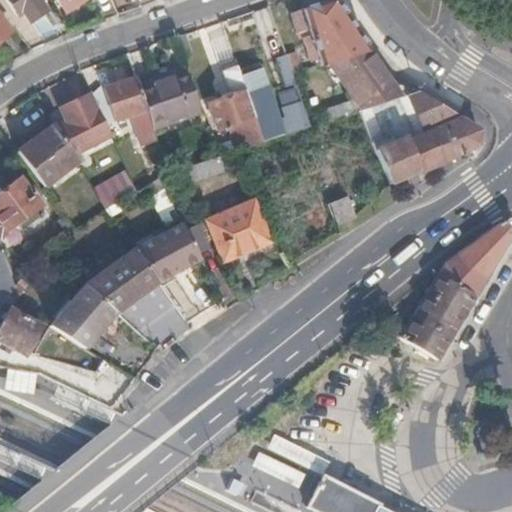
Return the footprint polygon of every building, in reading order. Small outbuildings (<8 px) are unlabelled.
[(47,8),(41,0),(7,0),(15,13),(21,10),(28,21),(33,18),(35,22),(46,15),(44,10),(47,8)] [(80,0),(56,0),(64,11),(80,0)] [(367,48),(362,40),(349,21),(335,1),(333,0),(323,0),(306,6),(289,12),(299,38),(302,37),(310,59),(318,57),(320,64),(329,61),(340,57),(367,48)] [(0,36),(9,29),(0,18),(0,36)] [(416,91),(390,79),(387,77),(381,67),(367,48),(340,57),(329,61),(341,79),(353,97),(359,106),(361,108),(365,107),(406,94),(416,91)] [(301,69),(298,59),(295,50),(285,53),(293,73),(301,69)] [(293,73),(285,53),(275,56),(281,73),(285,85),(296,82),(293,73)] [(257,125),(238,70),(234,59),(220,65),(223,76),(230,95),(207,103),(217,132),(235,126),(243,147),(245,147),(262,141),(257,125)] [(272,100),(266,82),(259,63),(242,68),(238,70),(257,125),(262,141),(273,138),(284,134),(280,124),(278,119),(272,100)] [(201,112),(187,72),(140,88),(147,110),(154,130),(201,112)] [(147,110),(140,88),(135,79),(119,84),(104,90),(114,120),(127,116),(147,110)] [(476,126),(451,112),(428,97),(416,91),(406,94),(423,134),(406,141),(404,138),(375,147),(389,184),(402,178),(431,167),(457,155),(481,143),(482,140),(481,130),(476,126)] [(110,136),(100,114),(98,113),(89,94),(59,108),(68,127),(58,131),(73,154),(89,146),(110,136)] [(423,134),(406,94),(365,107),(361,108),(359,109),(364,122),(375,147),(404,138),(406,141),(423,134)] [(283,118),(278,119),(284,134),(311,125),(303,101),(281,109),(283,118)] [(147,110),(127,116),(137,147),(158,141),(154,130),(147,110)] [(73,154),(58,131),(53,124),(42,132),(25,144),(16,150),(42,184),(58,173),(76,159),(73,154)] [(202,178),(223,170),(219,155),(216,156),(199,162),(180,168),(181,173),(189,171),(192,181),(202,178)] [(103,203),(134,193),(128,172),(97,182),(103,203)] [(23,221),(42,207),(32,193),(19,177),(5,188),(0,191),(0,236),(1,238),(23,221)] [(261,225),(254,205),(248,185),(221,194),(206,199),(199,201),(204,213),(208,226),(214,241),(232,235),(261,225)] [(352,217),(345,198),(328,204),(336,224),(352,217)] [(204,213),(199,201),(191,205),(201,230),(208,226),(204,213)] [(201,230),(191,205),(185,208),(176,213),(181,222),(189,236),(201,230)] [(473,297),(485,278),(511,233),(511,221),(506,216),(477,238),(452,257),(447,261),(438,275),(473,297)] [(134,248),(158,281),(200,257),(189,236),(181,222),(134,248)] [(158,281),(134,248),(127,253),(112,263),(99,272),(89,280),(84,283),(114,311),(130,301),(146,289),(158,281)] [(13,287),(6,266),(1,252),(0,252),(0,303),(5,298),(13,287)] [(437,359),(451,336),(464,315),(473,297),(438,275),(427,294),(415,314),(407,326),(392,318),(378,325),(402,338),(437,359)] [(19,297),(28,285),(20,279),(13,287),(5,298),(14,303),(19,297)] [(140,334),(114,311),(84,283),(75,294),(65,307),(55,319),(50,325),(87,350),(90,345),(103,354),(112,359),(124,349),(132,341),(140,334)] [(30,345),(39,328),(25,320),(9,311),(0,328),(0,341),(8,346),(24,355),(30,345)] [(391,366),(364,341),(311,400),(339,424),(391,366)] [(20,370),(4,368),(4,374),(4,381),(4,389),(33,392),(35,372),(20,370)] [(260,453),(254,466),(298,488),(305,474),(260,453)] [(388,511),(383,509),(379,507),(381,503),(324,474),(307,506),(318,511),(388,511)]
